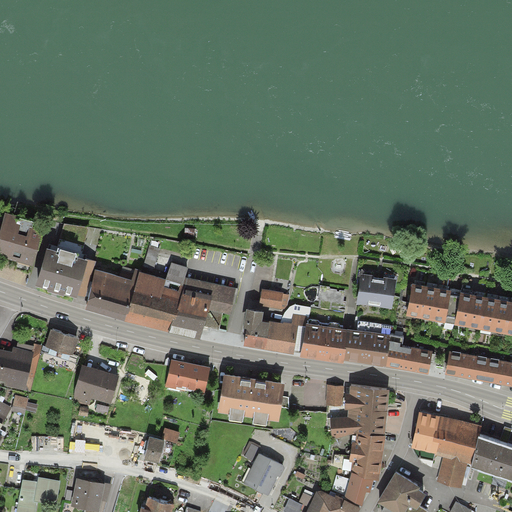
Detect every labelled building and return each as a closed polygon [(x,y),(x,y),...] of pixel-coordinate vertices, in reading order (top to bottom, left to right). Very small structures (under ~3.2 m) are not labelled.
[(20,210),(5,206),(0,223),(0,251),(6,253),(32,261),(42,224),(32,221),(34,214),(20,210)] [(90,224),(60,220),(54,240),(59,242),(60,238),(76,243),(79,244),(78,247),(82,249),(90,224)] [(195,227),(185,226),(184,234),(194,235),(195,227)] [(54,240),(47,238),(35,278),(48,282),(47,284),(57,287),(64,289),(64,287),(76,290),(87,253),(88,250),(82,249),(78,247),(79,244),(76,243),(60,238),(59,242),(54,240)] [(97,257),(87,253),(76,290),(88,294),(95,263),(97,257)] [(166,273),(140,266),(137,275),(125,317),(168,327),(169,326),(186,273),(188,264),(172,259),(166,273)] [(137,275),(95,263),(88,294),(84,306),(105,312),(125,317),(137,275)] [(361,269),(356,300),(369,302),(374,303),(379,274),(374,273),(374,271),(361,269)] [(379,274),(374,303),(380,304),(392,306),(396,274),(384,272),(383,274),(379,274)] [(186,273),(169,326),(200,334),(203,324),(227,329),(236,284),(186,273)] [(418,278),(412,277),(406,311),(420,314),(426,280),(418,278)] [(432,281),(426,280),(420,314),(433,316),(439,282),(432,281)] [(330,284),(320,282),(318,297),(320,297),(318,306),(344,311),(346,299),(343,298),(345,288),(339,287),(339,289),(337,288),(337,287),(330,286),(330,284)] [(445,283),(439,282),(433,316),(445,318),(446,313),(451,289),(451,284),(445,283)] [(262,285),(260,302),(281,306),(280,308),(286,309),(289,292),(283,291),(284,288),(262,285)] [(467,287),(460,286),(460,291),(455,314),(454,320),(468,323),(475,288),(467,287)] [(481,289),(475,288),(468,323),(481,325),(487,290),(481,289)] [(455,290),(451,289),(446,313),(455,314),(460,291),(455,290)] [(481,325),(493,327),(499,293),(493,292),(487,290),(481,325)] [(499,293),(493,327),(505,329),(511,295),(505,294),(499,293)] [(243,341),(266,345),(270,316),(262,315),(264,304),(247,301),(243,321),(247,322),(243,341)] [(292,320),(270,316),(266,345),(294,350),(299,321),(305,322),(306,317),(306,313),(293,311),(292,320)] [(348,324),(306,317),(305,322),(301,352),(325,355),(343,358),(343,355),(348,324)] [(79,334),(51,324),(45,342),(73,352),(74,348),(79,334)] [(349,324),(348,324),(343,355),(344,355),(363,358),(385,361),(391,330),(349,324)] [(404,332),(391,330),(385,361),(405,365),(428,369),(433,345),(403,340),(404,332)] [(30,343),(18,340),(17,344),(13,343),(12,348),(0,344),(0,378),(6,380),(5,383),(30,390),(43,344),(30,341),(30,343)] [(463,373),(465,373),(470,350),(461,348),(461,347),(452,346),(449,346),(445,369),(463,373)] [(468,373),(484,376),(488,353),(487,353),(487,352),(478,350),(478,351),(470,350),(465,373),(468,373)] [(502,380),(504,380),(508,357),(499,355),(499,354),(491,353),(491,354),(488,353),(484,376),(502,380)] [(190,358),(172,354),(165,384),(204,392),(210,362),(190,358)] [(119,371),(82,359),(75,384),(73,399),(88,403),(92,395),(111,400),(119,371)] [(285,377),(224,367),(218,408),(229,410),(229,413),(243,415),(243,412),(253,413),(253,416),(267,419),(267,415),(278,417),(280,406),(282,394),(285,377)] [(389,384),(350,380),(350,390),(346,389),(345,406),(348,407),(347,421),(331,423),(333,438),(355,430),(385,430),(387,408),(389,384)] [(344,383),(328,382),(326,403),(342,405),(344,383)] [(28,396),(15,393),(12,409),(25,412),(26,408),(28,400),(28,396)] [(289,395),(282,394),(280,406),(289,407),(289,395)] [(0,398),(0,436),(2,432),(0,430),(0,424),(11,406),(0,398)] [(38,402),(28,400),(26,408),(36,411),(38,402)] [(110,404),(98,401),(94,413),(106,416),(110,404)] [(431,409),(420,406),(411,443),(436,448),(439,436),(435,435),(440,411),(431,409)] [(455,415),(440,411),(435,435),(439,436),(436,448),(435,451),(440,452),(443,453),(436,478),(461,485),(468,458),(471,459),(479,427),(480,428),(481,421),(455,415)] [(165,425),(162,435),(164,436),(164,437),(177,441),(180,429),(165,425)] [(511,439),(480,428),(479,427),(471,459),(495,467),(492,474),(505,478),(508,471),(511,472),(511,439)] [(383,451),(385,430),(355,430),(354,437),(352,436),(351,446),(383,451)] [(162,435),(150,432),(144,456),(159,459),(164,437),(164,436),(162,435)] [(245,456),(253,460),(261,445),(250,439),(244,452),(246,453),(245,456)] [(374,475),(379,476),(383,451),(351,446),(349,458),(353,459),(351,469),(374,475)] [(284,462),(259,449),(244,481),(268,493),(276,476),(278,473),(280,474),(285,465),(284,462)] [(420,479),(396,465),(377,497),(386,502),(392,505),(397,508),(399,509),(397,511),(425,511),(429,505),(418,499),(426,486),(419,482),(420,479)] [(374,475),(351,469),(344,496),(360,502),(362,503),(366,490),(366,489),(371,490),(374,475)] [(105,479),(77,473),(71,502),(85,504),(83,511),(94,511),(96,507),(99,508),(101,498),(105,480),(105,479)] [(61,478),(38,474),(37,479),(29,477),(23,476),(16,511),(34,511),(37,499),(56,502),(61,478)] [(112,481),(105,480),(101,498),(107,499),(112,481)] [(355,511),(360,502),(344,496),(318,485),(313,495),(308,505),(307,508),(305,511),(355,511)] [(308,505),(313,495),(304,490),(299,501),(303,502),(308,505)] [(170,511),(174,499),(148,491),(145,502),(141,501),(137,511),(170,511)] [(299,501),(289,496),(283,509),(290,511),(298,511),(303,502),(299,501)] [(472,508),(455,499),(449,511),(451,511),(475,511),(476,511),(472,508)] [(385,511),(394,511),(397,508),(392,505),(386,502),(382,510),(385,511)]
